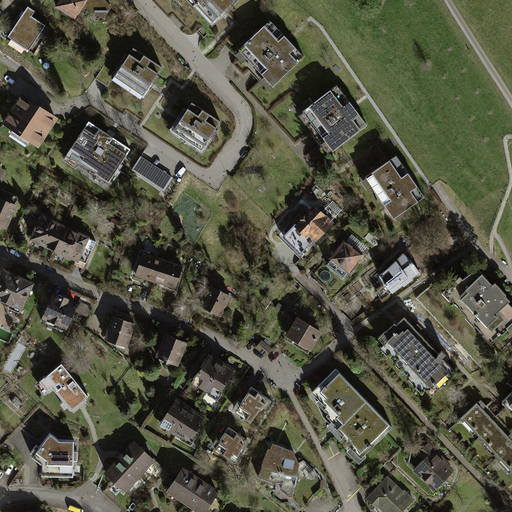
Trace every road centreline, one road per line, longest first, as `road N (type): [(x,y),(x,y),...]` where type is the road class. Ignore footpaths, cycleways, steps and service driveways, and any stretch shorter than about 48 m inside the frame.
road 1 (residential): [(143,0),(239,103),(243,136),(212,181),(88,98),(71,106)]
road 2 (residential): [(0,249),(193,327),(286,385)]
road 3 (track): [(447,0),(511,101)]
